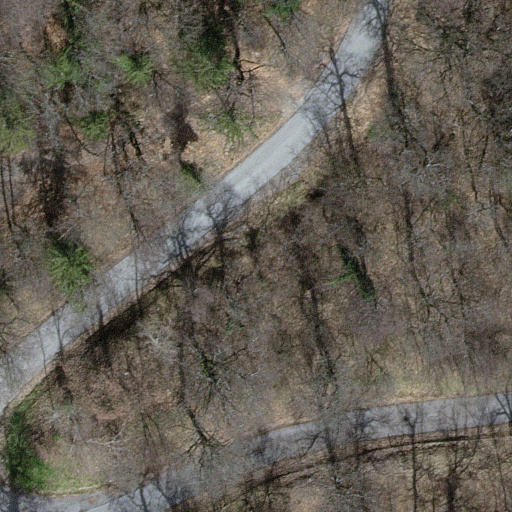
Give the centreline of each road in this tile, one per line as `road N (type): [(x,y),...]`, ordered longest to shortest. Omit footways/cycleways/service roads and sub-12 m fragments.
road 1 (unclassified): [(0,384),(301,126),(358,48),(375,0)]
road 2 (unclassified): [(511,406),(320,434),(110,511)]
